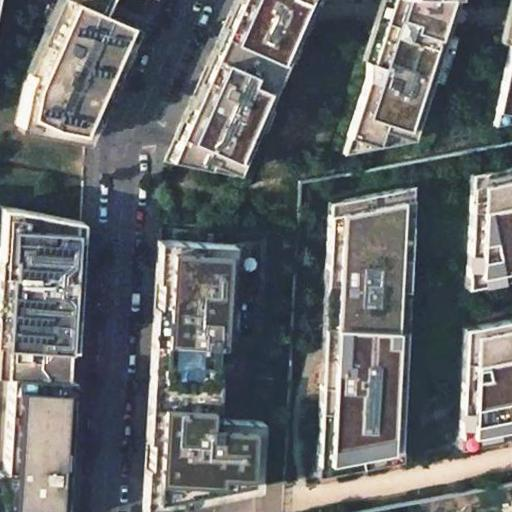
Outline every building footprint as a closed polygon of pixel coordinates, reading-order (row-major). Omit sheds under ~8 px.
[(61,0),(25,83),(15,124),(86,138),(117,69),(136,24),(101,9),(105,0),(61,0)] [(234,0),(164,160),(234,172),(309,0),(234,0)] [(387,0),(339,154),(410,140),(454,0),(387,0)] [(511,23),(491,124),(511,120),(511,23)] [(511,164),(470,173),(464,287),(511,277),(511,164)] [(412,183),(327,200),(313,474),(398,459),(412,183)] [(0,345),(4,345),(2,375),(64,378),(65,363),(66,348),(72,348),(80,220),(15,208),(0,206),(0,345)] [(241,243),(159,238),(152,361),(143,508),(256,486),(258,419),(213,417),(216,363),(224,362),(224,345),(236,345),(241,243)] [(511,317),(462,328),(455,448),(511,436),(511,317)] [(2,468),(0,468),(0,511),(62,511),(70,379),(7,375),(2,468)]
